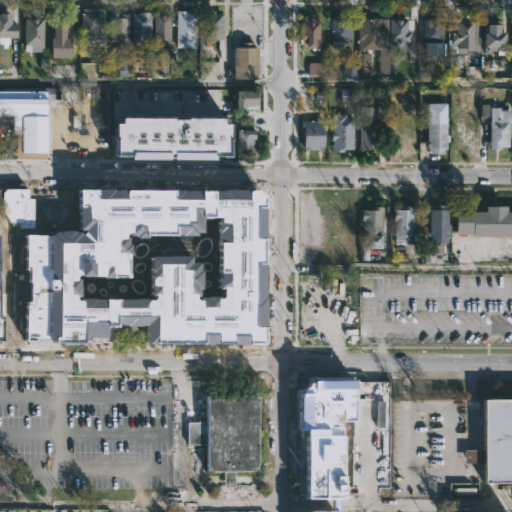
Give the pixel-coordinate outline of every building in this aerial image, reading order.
[(96,8),(97,34),(79,35),(79,11),(80,11),(80,8),(96,8)] [(186,10),(186,13),(195,13),(194,48),(174,48),(175,10),(186,10)] [(213,10),(213,14),(221,14),(221,39),(211,39),(211,43),(201,42),(202,10),(213,10)] [(51,57),(50,36),(52,36),(52,12),(73,12),(73,38),(71,38),(71,57),(51,57)] [(125,42),(125,47),(121,47),(121,49),(114,49),(114,43),(108,43),(108,12),(127,12),(127,42),(125,42)] [(0,13),(9,13),(9,23),(15,23),(15,38),(8,38),(8,44),(6,44),(6,48),(0,48),(0,13)] [(130,47),(130,13),(149,13),(149,47),(130,47)] [(42,15),(42,19),(43,19),(43,51),(23,51),(24,19),(25,19),(25,14),(42,15)] [(168,43),(153,43),(153,14),(168,14),(168,43)] [(317,17),(317,37),(319,37),(320,49),(301,49),(300,18),(317,17)] [(349,17),(349,41),(342,41),(341,46),(330,46),(329,17),(349,17)] [(387,17),(386,50),(357,50),(357,40),(356,40),(356,18),(359,18),(359,17),(387,17)] [(411,31),(411,49),(389,48),(389,19),(407,19),(407,31),(411,31)] [(442,19),(442,41),(422,41),(422,38),(418,38),(418,23),(422,23),(422,19),(442,19)] [(479,25),(478,57),(466,56),(466,68),(449,67),(449,55),(457,55),(457,45),(451,45),(451,31),(455,31),(455,19),(474,20),(473,24),(479,25)] [(504,32),(503,54),(487,53),(487,57),(481,57),(483,19),(500,19),(501,32),(504,32)] [(250,42),(250,47),(256,47),(255,79),(231,79),(232,47),(238,47),(238,42),(250,42)] [(424,56),(443,56),(443,43),(424,43),(424,56)] [(357,65),(368,66),(369,54),(357,54),(357,65)] [(116,56),(116,76),(129,76),(129,56),(116,56)] [(308,78),(320,77),(320,63),(307,63),(308,78)] [(355,77),(356,63),(343,63),(342,77),(355,77)] [(340,102),(355,103),(356,89),(341,88),(340,102)] [(410,106),(387,106),(387,89),(411,90),(410,106)] [(202,117),(200,117),(200,90),(214,90),(214,117),(202,117)] [(235,107),(234,90),(254,90),(254,105),(247,105),(247,106),(243,106),(243,107),(235,107)] [(47,92),(0,91),(0,116),(14,117),(13,158),(45,159),(47,92)] [(369,149),(358,149),(358,107),(376,107),(376,91),(386,91),(386,115),(384,115),(384,134),(378,134),(378,149),(369,149)] [(135,104),(135,148),(133,148),(133,151),(120,151),(120,148),(117,148),(118,146),(110,146),(110,134),(117,134),(118,110),(125,110),(125,103),(135,104)] [(498,107),(498,111),(509,111),(508,147),(499,147),(499,150),(488,149),(488,107),(498,107)] [(194,109),(194,126),(196,126),(195,147),(194,147),(194,151),(172,151),(172,147),(171,147),(171,135),(178,135),(178,124),(174,124),(175,109),(194,109)] [(411,112),(418,113),(418,139),(411,141),(411,153),(392,153),(392,121),(388,121),(388,114),(392,114),(392,112),(411,112)] [(468,112),(468,118),(476,118),(477,146),(453,146),(452,112),(468,112)] [(344,114),(344,116),(352,116),(352,150),(343,150),(343,152),(330,152),(331,114),(344,114)] [(104,119),(105,148),(103,148),(103,151),(82,151),(82,148),(81,148),(81,127),(93,127),(93,123),(95,123),(95,119),(104,119)] [(322,130),(322,150),(302,150),(302,130),(299,130),(299,120),(324,120),(324,130),(322,130)] [(161,122),(161,127),(165,127),(164,147),(163,147),(163,151),(142,151),(142,147),(141,147),(141,127),(145,127),(146,122),(161,122)] [(445,123),(446,149),(443,149),(443,154),(430,155),(430,148),(426,148),(426,124),(445,123)] [(65,157),(56,157),(55,128),(76,127),(76,134),(75,134),(75,156),(65,157)] [(229,127),(229,151),(206,151),(206,148),(204,148),(204,136),(206,136),(206,130),(212,130),(212,127),(229,127)] [(251,139),(251,143),(252,143),(252,152),(234,152),(234,129),(254,129),(254,139),(251,139)] [(261,344),(261,190),(75,191),(76,233),(25,233),(25,342),(103,342),(103,326),(143,326),(143,344),(261,344)] [(447,205),(448,232),(446,243),(427,243),(427,209),(429,209),(429,205),(447,205)] [(507,205),(507,211),(511,211),(511,236),(473,236),(473,233),(456,233),(456,211),(486,211),(486,205),(507,205)] [(413,216),(413,237),(409,237),(409,244),(395,244),(395,237),(392,237),(392,209),(401,209),(401,206),(415,207),(414,216),(413,216)] [(353,215),(357,216),(357,247),(337,246),(337,238),(333,238),(332,209),(342,209),(342,207),(353,207),(353,215)] [(381,207),(381,216),(388,216),(388,242),(380,242),(380,248),(361,248),(360,210),(371,210),(371,207),(381,207)] [(320,210),(320,217),(323,217),(323,226),(321,226),(321,230),(324,230),(324,241),(298,241),(298,230),(301,230),(301,222),(299,222),(299,210),(320,210)] [(320,284),(305,284),(304,318),(319,319),(320,284)] [(260,394),(260,450),(255,450),(255,469),(233,469),(233,485),(221,485),(222,471),(203,471),(203,443),(185,443),(185,419),(202,420),(202,394),(260,394)] [(336,396),(336,435),(365,435),(365,499),(340,499),(340,501),(319,501),(319,506),(319,511),(311,511),(311,506),(311,500),(302,500),(302,436),(327,436),(327,395),(336,396)] [(511,484),(483,485),(482,464),(462,464),(462,451),(481,451),(481,400),(511,400),(511,484)] [(477,499),(448,500),(448,483),(477,483),(477,499)]
